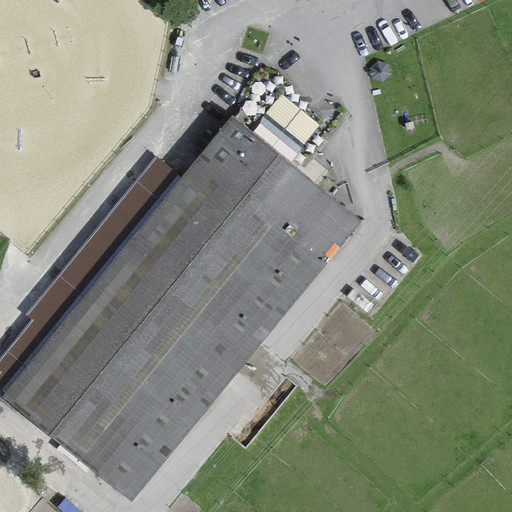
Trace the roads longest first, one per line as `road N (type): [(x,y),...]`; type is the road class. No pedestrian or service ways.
road 1 (unknown): [(143,511),(169,502),(392,227),(391,197),(367,144),(360,63),(368,15)]
road 2 (unclassified): [(205,117),(219,43),(254,0)]
